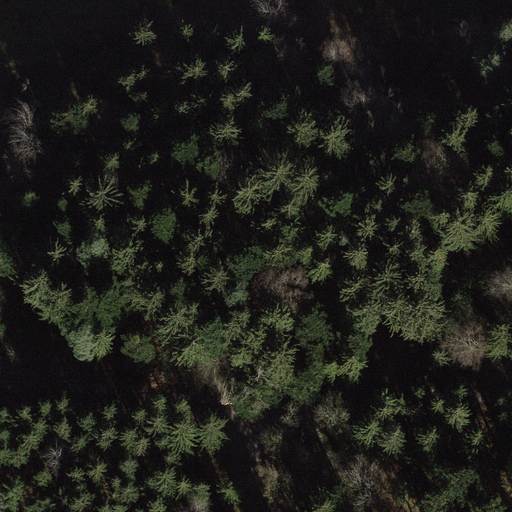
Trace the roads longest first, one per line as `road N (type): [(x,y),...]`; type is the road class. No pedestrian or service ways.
road 1 (track): [(511,404),(241,412)]
road 2 (track): [(241,412),(0,408)]
